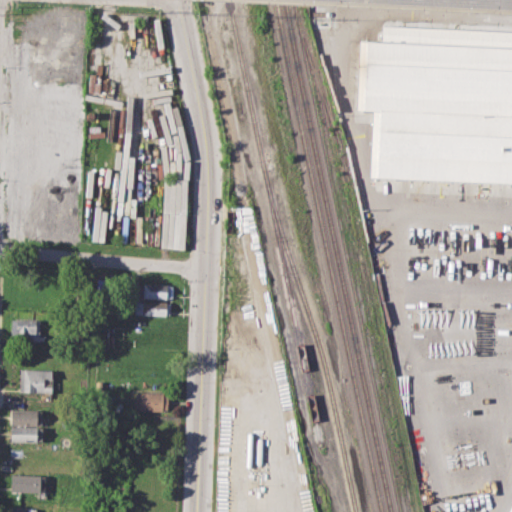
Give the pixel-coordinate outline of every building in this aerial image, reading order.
[(381,24),(511,27),(511,179),(369,174),(372,111),(352,110),(356,40),(380,41),(381,24)] [(139,283),(172,285),(171,299),(138,297),(139,283)] [(136,300),(170,301),(169,315),(136,313),(136,300)] [(10,318),(40,319),(40,334),(45,334),(44,341),(9,340),(10,318)] [(20,369),(53,369),(53,392),(20,391),(20,369)] [(134,396),(140,396),(140,390),(167,392),(166,411),(133,410),(134,396)] [(11,408),(42,409),(42,423),(10,422),(11,408)] [(10,425),(43,426),(43,442),(9,441),(10,425)] [(13,443),(39,444),(39,450),(44,451),(43,462),(19,460),(19,452),(13,452),(13,443)] [(11,473),(46,475),(46,493),(10,492),(11,473)]
